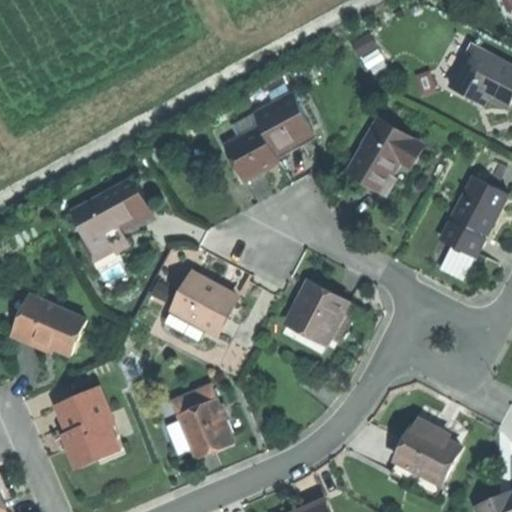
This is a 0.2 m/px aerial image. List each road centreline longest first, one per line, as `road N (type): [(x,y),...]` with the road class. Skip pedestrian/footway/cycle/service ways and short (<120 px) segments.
road 1 (track): [(0,205),(379,0)]
road 2 (residential): [(414,347),(305,455),(173,511)]
road 3 (residential): [(270,235),(304,232),(338,244),(406,286),(429,317)]
